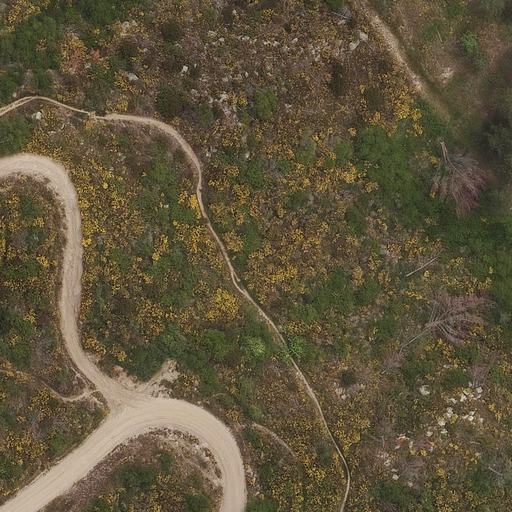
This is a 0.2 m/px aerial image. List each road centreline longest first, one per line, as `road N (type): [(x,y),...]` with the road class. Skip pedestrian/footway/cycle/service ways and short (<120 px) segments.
road 1 (track): [(144,411),(98,387),(71,329),(57,169),(23,163),(0,175)]
road 2 (unclassified): [(232,511),(226,452),(203,425),(171,410),(144,411),(10,511)]
